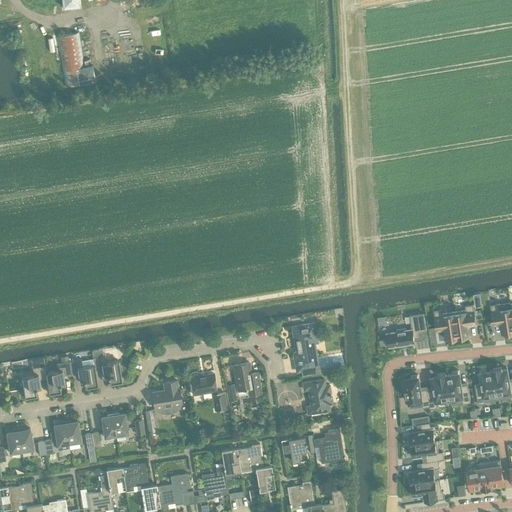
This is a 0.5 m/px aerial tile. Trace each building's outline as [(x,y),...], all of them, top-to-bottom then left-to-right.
[(78,32),(56,36),(64,86),(95,80),(92,64),(84,66),(78,32)] [(499,303),(491,305),(493,322),(494,325),(501,324),(502,333),(504,333),(504,334),(511,333),(511,316),(511,308),(500,310),(499,303)] [(466,309),(454,311),(459,338),(469,337),(469,335),(471,335),(469,325),(476,324),(473,304),(465,305),(466,309)] [(442,309),(434,310),(437,330),(444,329),(446,339),(448,338),(448,340),(459,338),(454,311),(443,313),(442,309)] [(398,331),(387,332),(389,346),(415,342),(414,338),(421,337),(420,331),(427,330),(424,313),(410,315),(412,328),(406,329),(406,328),(397,329),(398,331)] [(314,322),(292,326),(296,346),(297,346),(298,351),(294,352),(297,370),(302,369),(302,374),(319,372),(318,366),(312,333),(315,333),(314,322)] [(105,354),(93,357),(93,358),(94,364),(95,370),(95,369),(103,368),(104,375),(108,375),(108,376),(109,376),(110,382),(109,382),(109,385),(119,383),(118,381),(122,380),(120,371),(123,368),(120,366),(119,360),(106,362),(105,354)] [(81,358),(69,361),(71,373),(79,372),(80,380),(83,379),(84,380),(85,380),(86,386),(85,386),(85,389),(94,387),(94,385),(98,384),(95,369),(95,370),(94,364),(93,358),(81,360),(81,358)] [(46,372),(47,378),(46,378),(49,393),(53,392),(53,394),(62,392),(62,390),(61,390),(60,384),(61,384),(61,383),(64,382),(63,375),(71,373),(69,361),(56,363),(58,370),(46,372)] [(261,392),(258,371),(251,372),(249,361),(233,364),(237,388),(247,387),(249,394),(261,392)] [(22,382),(20,385),(23,388),(25,397),(28,396),(29,398),(38,396),(37,394),(36,394),(35,388),(37,388),(36,387),(40,386),(39,379),(46,378),(47,378),(46,372),(45,364),(32,367),(33,374),(21,376),(22,382)] [(511,399),(511,398),(511,380),(509,381),(509,378),(509,377),(508,377),(507,368),(502,368),(501,367),(493,368),(493,370),(494,370),(498,399),(511,397),(511,399)] [(485,403),(485,401),(498,399),(494,370),(493,370),(487,371),(487,368),(479,370),(481,382),(481,385),(475,386),(478,404),(485,403)] [(449,399),(450,401),(463,399),(464,403),(471,402),(468,384),(462,385),(462,382),(461,382),(459,370),(452,371),(452,373),(446,374),(445,374),(450,399),(449,399)] [(191,376),(190,376),(193,394),(212,390),(215,409),(227,407),(224,391),(217,392),(214,372),(198,375),(196,373),(193,374),(191,376)] [(434,390),(428,390),(427,391),(430,406),(429,406),(430,408),(431,408),(438,407),(437,401),(449,399),(450,399),(445,374),(446,374),(446,372),(437,374),(437,375),(432,376),(433,386),(434,390)] [(411,377),(406,378),(407,388),(405,389),(406,395),(408,395),(410,407),(422,406),(423,407),(429,406),(430,406),(427,391),(428,390),(428,388),(421,389),(420,386),(418,374),(411,375),(411,377)] [(328,402),(332,402),(329,383),(325,384),(324,378),(303,381),(304,389),(308,388),(311,404),(307,405),(308,412),(329,409),(328,402)] [(180,403),(182,403),(179,387),(178,387),(177,379),(163,382),(165,389),(152,391),(155,407),(156,407),(157,410),(160,411),(163,412),(166,412),(169,412),(172,411),(175,410),(178,408),(181,406),(180,403)] [(118,411),(112,412),(116,434),(117,440),(125,438),(124,433),(128,432),(125,412),(118,413),(118,411)] [(107,414),(101,416),(104,436),(116,434),(112,412),(107,413),(107,414)] [(71,418),(65,419),(69,442),(81,440),(77,419),(71,420),(71,418)] [(142,418),(135,419),(137,433),(144,432),(142,418)] [(55,431),(52,436),(54,438),(55,440),(56,440),(57,444),(58,449),(70,447),(69,442),(65,419),(60,420),(60,422),(54,423),(55,431)] [(435,441),(433,429),(440,428),(439,420),(417,424),(418,431),(410,432),(410,434),(408,434),(410,444),(435,441)] [(18,427),(22,450),(33,448),(30,427),(24,428),(23,426),(18,427)] [(10,452),(22,450),(18,427),(12,428),(12,430),(6,431),(10,452)] [(344,458),(344,456),(345,456),(344,455),(339,427),(327,429),(328,435),(313,438),(316,455),(319,454),(321,463),(344,458)] [(92,432),(94,445),(101,444),(98,431),(92,432)] [(87,447),(94,445),(92,432),(85,433),(87,447)] [(281,439),(283,451),(290,450),(292,461),(308,459),(304,435),(281,439)] [(44,439),(46,453),(53,452),(51,438),(44,439)] [(40,454),(46,453),(44,439),(37,441),(40,454)] [(443,451),(438,452),(437,440),(435,441),(410,444),(412,455),(414,455),(414,457),(422,455),(426,455),(427,461),(439,460),(439,459),(445,459),(443,451)] [(255,467),(263,465),(259,443),(251,444),(252,446),(237,449),(240,468),(240,469),(240,470),(240,472),(248,470),(247,464),(254,463),(255,467)] [(237,449),(237,446),(220,449),(223,466),(224,466),(225,472),(240,470),(240,469),(240,468),(237,449)] [(499,485),(499,484),(504,483),(500,459),(489,461),(493,486),(499,485)] [(410,483),(435,480),(435,479),(433,468),(440,467),(439,460),(427,461),(422,462),(423,469),(418,470),(410,471),(410,473),(409,473),(410,483)] [(479,468),(482,488),(483,488),(483,487),(486,486),(486,487),(493,486),(489,461),(477,463),(478,468),(479,468)] [(130,466),(122,467),(126,488),(125,488),(125,491),(141,488),(140,486),(149,484),(145,462),(136,463),(137,469),(130,470),(130,466)] [(275,488),(272,473),(271,464),(263,466),(263,465),(255,467),(258,488),(259,490),(275,488)] [(122,465),(106,468),(107,473),(109,485),(110,492),(118,490),(117,486),(124,485),(125,488),(126,488),(122,467),(122,465)] [(229,493),(225,472),(224,466),(223,466),(216,467),(217,475),(210,476),(209,472),(201,474),(203,488),(205,497),(205,496),(213,495),(213,492),(220,490),(220,494),(229,493)] [(479,468),(478,468),(468,469),(471,488),(475,488),(476,489),(482,488),(479,468)] [(164,484),(157,485),(160,506),(159,506),(160,508),(168,507),(167,501),(174,500),(175,504),(183,503),(181,492),(186,491),(187,491),(187,487),(190,487),(188,472),(170,475),(172,486),(165,488),(164,484)] [(95,491),(86,493),(89,507),(90,511),(105,511),(105,509),(113,508),(110,492),(109,485),(107,473),(99,475),(101,486),(102,494),(95,495),(95,491)] [(445,498),(443,490),(442,490),(440,479),(440,478),(435,479),(435,480),(410,483),(412,494),(414,494),(414,496),(422,494),(424,501),(428,501),(429,500),(445,498)] [(34,504),(34,503),(30,480),(22,482),(23,487),(16,489),(15,485),(8,486),(11,508),(10,508),(11,510),(19,508),(18,504),(25,503),(26,506),(34,504)] [(295,484),(287,486),(290,509),(306,506),(305,504),(314,503),(310,480),(301,481),(302,487),(295,488),(295,484)] [(149,484),(140,486),(141,488),(144,509),(153,508),(152,504),(159,503),(159,506),(160,506),(157,485),(156,483),(152,484),(149,484)] [(8,486),(7,484),(0,485),(0,509),(10,508),(11,508),(8,486)] [(206,500),(205,496),(205,497),(203,488),(197,489),(200,501),(206,500)] [(258,488),(249,490),(251,500),(260,498),(259,490),(258,488)] [(322,504),(321,504),(322,511),(346,511),(343,488),(331,490),(332,498),(333,502),(329,502),(322,504)] [(244,489),(237,491),(238,497),(245,496),(244,489)] [(187,491),(186,491),(188,503),(189,503),(195,502),(193,490),(187,491)] [(66,511),(66,510),(64,498),(49,501),(50,503),(42,504),(43,511),(66,511)] [(314,503),(305,504),(306,506),(306,511),(322,511),(321,504),(322,504),(321,501),(321,502),(314,503)] [(43,511),(42,504),(42,502),(34,503),(34,504),(26,506),(26,511),(43,511)]
